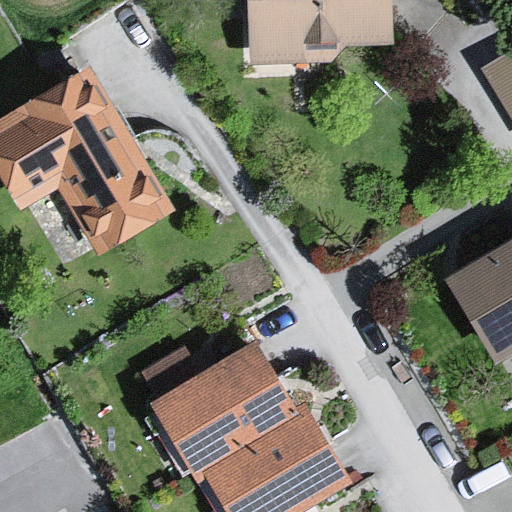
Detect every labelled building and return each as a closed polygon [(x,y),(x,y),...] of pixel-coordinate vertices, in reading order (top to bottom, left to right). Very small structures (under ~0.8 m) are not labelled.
[(397,49),(394,0),(251,0),(252,67),(336,65),(349,51),(397,49)] [(511,52),(484,69),(511,116),(511,52)] [(92,71),(0,123),(0,171),(22,210),(62,187),(103,257),(176,215),(92,71)] [(511,359),(511,247),(450,282),(499,367),(511,359)] [(159,403),(153,407),(196,482),(206,476),(302,422),(259,347),(203,379),(159,403)] [(143,374),(159,403),(203,379),(186,349),(143,374)] [(302,422),(206,476),(226,511),(311,511),(354,487),(313,416),(302,422)]
